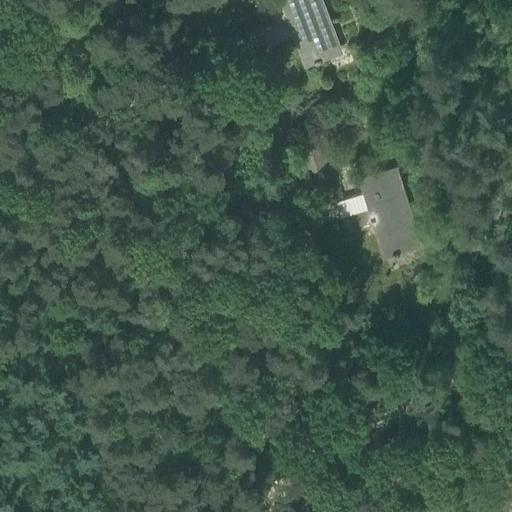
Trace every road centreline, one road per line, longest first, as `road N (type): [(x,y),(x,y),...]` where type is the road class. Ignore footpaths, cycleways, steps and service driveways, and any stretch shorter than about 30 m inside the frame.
road 1 (track): [(263,511),(362,419),(511,355)]
road 2 (track): [(362,419),(283,136)]
road 3 (track): [(511,231),(418,0)]
